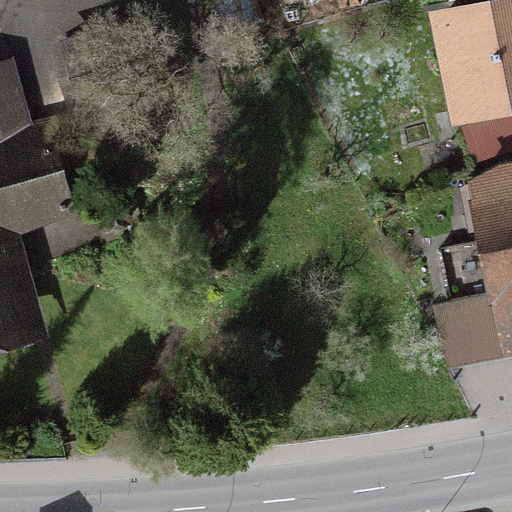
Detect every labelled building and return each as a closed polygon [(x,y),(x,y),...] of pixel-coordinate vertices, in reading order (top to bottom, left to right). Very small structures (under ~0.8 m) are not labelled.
[(463,109),(511,99),(511,7),(445,21),(463,109)] [(171,104),(149,26),(70,49),(91,123),(92,127),(171,104)] [(30,125),(13,61),(0,64),(0,318),(14,314),(0,263),(0,217),(19,212),(22,222),(73,208),(72,205),(53,136),(62,133),(58,118),(30,125)] [(511,113),(468,128),(478,158),(511,147),(511,113)] [(511,166),(504,169),(468,188),(472,209),(483,207),(500,290),(505,289),(511,325),(511,166)]
